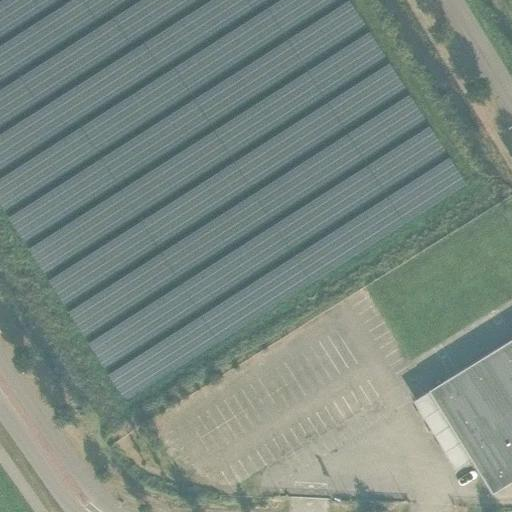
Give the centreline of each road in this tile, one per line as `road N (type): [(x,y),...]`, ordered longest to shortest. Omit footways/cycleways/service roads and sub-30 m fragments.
road 1 (unclassified): [(114,511),(83,482),(0,361)]
road 2 (unclassified): [(446,0),(511,106)]
road 3 (unclassified): [(0,411),(73,511)]
